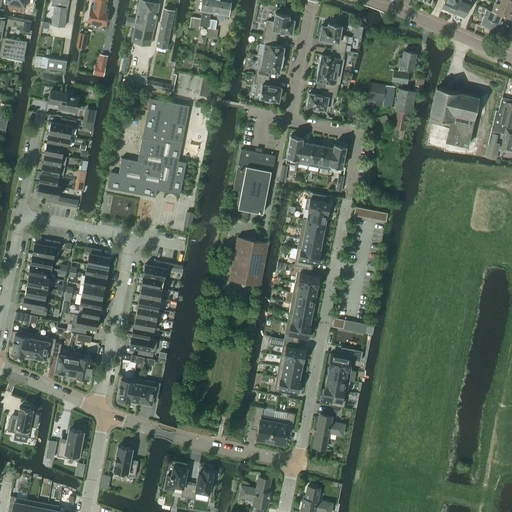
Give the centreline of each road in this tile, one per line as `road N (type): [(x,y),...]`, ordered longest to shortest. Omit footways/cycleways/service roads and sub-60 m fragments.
road 1 (residential): [(293,465),(346,203)]
road 2 (residential): [(100,409),(293,465)]
road 3 (residential): [(132,237),(100,409)]
road 4 (tertiary): [(504,57),(365,0)]
road 5 (residential): [(349,190),(354,137),(287,120)]
road 6 (residential): [(287,120),(310,0)]
